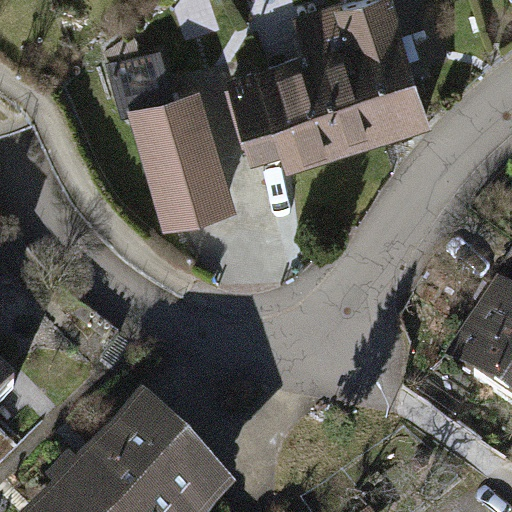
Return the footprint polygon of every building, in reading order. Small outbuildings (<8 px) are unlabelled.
[(289,38),(224,59),(251,145),(286,134),(291,150),(361,127),(433,104),(413,44),(399,0),(341,0),(283,19),(289,38)] [(192,88),(138,105),(172,212),(226,195),(192,88)] [(511,285),(495,275),(446,354),(511,393),(511,285)] [(0,403),(15,389),(0,374),(0,403)] [(202,511),(228,485),(129,393),(18,511),(202,511)]
